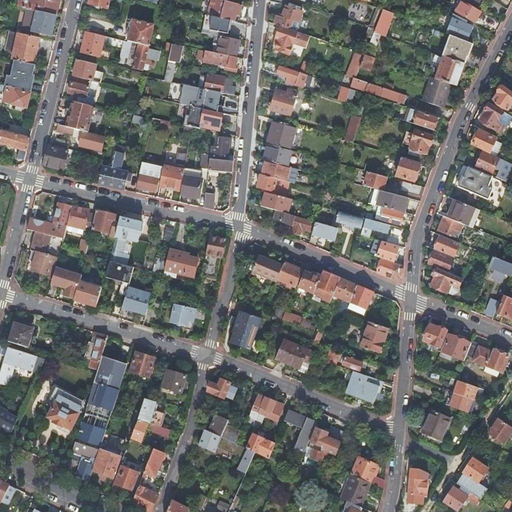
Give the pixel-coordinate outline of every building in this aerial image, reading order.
[(18,0),(16,8),(27,10),(55,17),(59,0),(18,0)] [(109,0),(89,0),(89,5),(106,9),(109,0)] [(232,21),(233,22),(235,15),(239,16),(241,6),(225,1),(219,0),(210,0),(208,8),(213,9),(211,17),(221,19),(232,21)] [(480,12),(470,6),(463,2),(456,13),(474,22),(480,12)] [(349,16),(357,15),(357,5),(349,6),(349,16)] [(277,14),(273,25),(279,27),(289,30),(293,21),(298,23),(302,13),(298,12),(286,7),(285,7),(282,16),(277,14)] [(373,30),(375,30),(375,29),(381,16),(383,11),(378,9),(377,8),(375,13),(376,14),(372,24),(371,24),(369,28),(373,30)] [(27,10),(21,35),(33,37),(34,33),(51,37),(55,17),(27,10)] [(391,20),(393,15),(383,11),(381,16),(391,20)] [(220,37),(217,54),(236,58),(239,41),(227,38),(230,25),(231,25),(232,21),(221,19),(211,17),(204,15),(201,33),(214,36),(220,37)] [(375,29),(386,33),(391,20),(381,16),(375,29)] [(452,36),(467,43),(472,27),(465,24),(467,21),(457,16),(455,20),(458,22),(452,36)] [(139,45),(148,47),(153,26),(132,21),(127,42),(139,45)] [(293,21),(289,30),(295,32),(298,23),(293,21)] [(289,30),(279,27),(275,39),(278,40),(277,45),(274,51),(289,56),(293,44),(297,33),(295,32),(289,30)] [(369,28),(368,28),(365,36),(371,39),(373,33),(375,30),(373,30),(369,28)] [(404,44),(417,48),(422,33),(409,28),(404,44)] [(373,33),(379,35),(384,37),(386,33),(375,29),(375,30),(373,33)] [(12,61),(34,66),(40,39),(33,37),(21,35),(9,32),(5,50),(14,53),(12,61)] [(86,33),(80,54),(99,59),(104,41),(122,45),(118,64),(123,65),(126,53),(128,53),(131,44),(125,43),(121,42),(117,41),(86,33)] [(309,37),(297,33),(293,44),(305,48),(309,37)] [(371,39),(368,46),(375,48),(379,35),(373,33),(371,39)] [(211,53),(217,54),(220,37),(214,36),(211,53)] [(451,36),(442,57),(464,65),(467,57),(472,45),(467,43),(451,36)] [(158,62),(160,51),(148,48),(148,47),(139,45),(138,46),(133,67),(148,71),(151,60),(158,62)] [(170,53),(168,62),(175,63),(179,64),(183,47),(176,46),(172,45),(170,53)] [(236,69),(238,58),(236,58),(217,54),(211,53),(206,52),(203,63),(224,67),(223,69),(233,71),(234,69),(236,69)] [(365,55),(359,69),(368,72),(374,59),(365,55)] [(451,85),(456,87),(464,65),(442,57),(435,79),(451,85)] [(98,83),(100,84),(102,74),(95,72),(96,66),(77,61),(74,69),(74,72),(72,77),(73,77),(90,81),(98,83)] [(300,74),(277,66),(263,61),(262,70),(276,75),(278,76),(276,81),(285,83),(302,89),(303,87),(308,88),(312,78),(307,76),(300,74)] [(168,62),(163,81),(170,83),(175,63),(168,62)] [(134,81),(140,83),(141,77),(142,74),(142,73),(136,72),(134,81)] [(220,93),(234,96),(235,87),(230,86),(231,80),(208,75),(205,90),(209,91),(220,93)] [(86,97),(90,81),(73,77),(72,84),(71,84),(68,94),(74,95),(72,103),(92,108),(94,99),(86,97)] [(422,102),(443,109),(445,101),(448,94),(451,85),(435,79),(435,80),(430,78),(422,102)] [(381,88),(355,80),(352,87),(404,105),(406,97),(391,92),(381,88)] [(98,83),(90,81),(86,97),(94,99),(98,83)] [(17,89),(31,93),(33,85),(18,82),(17,89)] [(383,83),(381,88),(391,92),(393,86),(383,83)] [(16,91),(17,89),(0,85),(0,91),(5,92),(3,104),(26,109),(30,94),(16,91)] [(205,90),(184,86),(180,105),(187,107),(203,110),(217,113),(218,107),(217,106),(220,93),(209,91),(205,90)] [(511,103),(511,93),(502,86),(496,94),(497,95),(492,102),(507,112),(511,103)] [(337,100),(346,103),(350,90),(342,87),(337,100)] [(276,92),(270,110),(289,116),(296,93),(287,90),(286,94),(276,92)] [(346,103),(351,105),(355,92),(350,90),(346,103)] [(225,97),(222,106),(233,109),(235,99),(225,97)] [(83,132),(88,133),(94,109),(92,108),(72,103),(65,127),(83,132)] [(504,113),(489,104),(485,111),(486,112),(480,122),(500,135),(504,128),(497,123),(504,113)] [(203,110),(187,107),(183,126),(185,126),(191,127),(199,129),(199,127),(210,129),(211,125),(219,127),(222,114),(217,113),(203,110)] [(414,125),(433,131),(437,118),(411,110),(408,109),(405,119),(407,120),(406,122),(411,124),(414,125)] [(126,143),(132,118),(125,116),(119,141),(126,143)] [(352,119),(345,142),(352,144),(360,121),(352,119)] [(267,145),(268,145),(291,152),(297,128),(274,121),(267,145)] [(104,138),(58,126),(57,132),(72,136),(72,138),(76,139),(75,142),(79,147),(101,153),(104,138)] [(0,143),(4,145),(8,133),(0,130),(0,143)] [(478,131),(471,145),(483,151),(489,154),(496,140),(478,131)] [(432,137),(415,132),(409,149),(425,155),(428,147),(429,147),(432,137)] [(24,161),(30,138),(8,133),(4,145),(19,150),(17,159),(24,161)] [(209,160),(233,162),(233,157),(227,156),(228,147),(230,147),(230,140),(219,139),(218,149),(211,148),(210,155),(209,160)] [(56,140),(54,147),(65,149),(67,143),(56,140)] [(288,167),(292,152),(291,152),(268,145),(264,160),(266,161),(288,167)] [(48,147),(43,166),(63,171),(65,164),(65,161),(68,161),(67,164),(74,166),(78,153),(68,150),(67,152),(48,147)] [(119,171),(125,149),(115,147),(110,167),(110,169),(108,169),(101,167),(97,185),(115,189),(119,171)] [(491,176),(499,159),(489,155),(489,154),(483,151),(475,169),(491,176)] [(184,169),(184,168),(186,156),(177,154),(174,166),(163,164),(163,168),(160,180),(159,187),(180,192),(184,169)] [(208,170),(209,160),(210,155),(203,155),(201,169),(208,170)] [(473,160),(459,155),(456,161),(470,167),(473,160)] [(414,183),(420,164),(402,158),(397,178),(414,183)] [(232,175),(233,162),(209,160),(208,170),(224,171),(224,174),(232,175)] [(290,168),(288,167),(266,161),(262,176),(286,182),(288,183),(294,184),(298,170),(290,168)] [(139,175),(136,188),(155,193),(158,179),(160,180),(163,168),(142,163),(139,175)] [(491,192),(493,193),(494,190),(495,190),(496,190),(497,189),(497,188),(498,188),(498,187),(499,186),(499,185),(499,184),(499,183),(498,182),(497,181),(496,180),(495,180),(463,166),(457,180),(460,181),(457,187),(467,192),(474,195),(474,194),(487,200),(488,198),(491,192)] [(180,192),(180,196),(198,198),(201,180),(202,177),(199,177),(200,172),(184,169),(180,192)] [(115,189),(123,191),(126,181),(128,173),(119,171),(115,189)] [(363,187),(382,192),(386,179),(368,173),(363,187)] [(265,193),(284,198),(288,183),(286,182),(262,176),(260,175),(257,188),(263,190),(263,193),(265,193)] [(422,188),(402,182),(400,191),(419,197),(422,188)] [(206,186),(204,206),(213,207),(214,193),(210,192),(211,187),(206,186)] [(380,192),(374,190),(370,204),(376,206),(380,192)] [(376,206),(403,213),(407,199),(380,192),(376,206)] [(265,193),(261,207),(277,212),(287,215),(291,200),(284,198),(265,193)] [(66,230),(67,227),(71,207),(72,205),(73,200),(60,196),(53,224),(30,219),(27,230),(37,232),(50,235),(64,239),(66,230)] [(467,227),(474,209),(455,201),(447,219),(467,227)] [(83,231),(91,232),(92,229),(95,214),(89,213),(89,212),(78,209),(79,207),(72,205),(71,207),(67,227),(83,231)] [(403,213),(374,206),(372,212),(376,213),(375,220),(400,226),(403,213)] [(115,215),(96,211),(95,214),(92,229),(110,234),(109,237),(115,238),(116,236),(120,218),(115,217),(115,215)] [(302,231),(312,234),(315,224),(296,218),(293,217),(287,215),(277,212),(274,220),(293,228),(291,233),(300,236),(302,231)] [(360,232),(364,219),(338,213),(335,225),(345,228),(344,230),(352,233),(353,230),(360,232)] [(315,223),(330,228),(332,221),(317,216),(315,223)] [(470,236),(473,229),(467,227),(447,219),(443,217),(438,231),(451,237),(454,230),(470,236)] [(120,218),(116,236),(137,241),(142,223),(120,218)] [(387,234),(389,226),(365,220),(360,236),(370,239),(372,232),(368,231),(368,230),(387,234)] [(326,241),(334,243),(338,230),(330,228),(315,223),(315,224),(312,234),(312,235),(326,239),(326,241)] [(67,227),(66,230),(68,233),(82,236),(83,231),(67,227)] [(50,235),(37,232),(30,257),(35,258),(31,271),(50,277),(56,258),(45,255),(50,235)] [(459,244),(440,236),(434,250),(453,258),(459,244)] [(79,254),(80,254),(85,255),(89,242),(89,238),(86,237),(86,241),(83,240),(79,254)] [(210,237),(201,277),(216,280),(220,258),(222,259),(226,240),(210,237)] [(378,259),(393,263),(398,247),(382,242),(376,258),(378,259)] [(110,262),(126,266),(130,248),(114,244),(110,262)] [(168,252),(164,272),(183,276),(184,273),(194,275),(197,261),(187,258),(188,257),(168,252)] [(433,268),(446,273),(449,266),(450,267),(453,260),(434,252),(428,266),(433,268)] [(259,257),(252,273),(276,284),(277,281),(283,267),(259,257)] [(511,275),(511,265),(493,258),(490,266),(495,268),(492,277),(501,282),(505,273),(511,275)] [(402,278),(403,266),(393,263),(378,259),(375,266),(379,267),(377,274),(395,281),(402,278)] [(128,289),(134,268),(126,266),(110,262),(105,276),(122,281),(121,287),(128,289)] [(284,264),(283,267),(277,281),(295,289),(303,272),(284,264)] [(458,288),(461,280),(446,273),(433,268),(430,276),(434,278),(430,286),(447,294),(450,286),(458,288)] [(164,272),(163,276),(182,281),(183,276),(164,272)] [(322,300),(330,303),(333,296),(340,280),(323,272),(321,277),(313,294),(323,298),(322,300)] [(299,288),(313,294),(321,277),(313,274),(312,275),(305,273),(299,288)] [(46,298),(57,301),(63,277),(54,274),(46,298)] [(340,280),(333,296),(344,301),(350,304),(357,287),(340,280)] [(74,303),(95,310),(102,288),(80,282),(74,303)] [(456,293),(458,288),(450,286),(447,294),(452,296),(456,293)] [(366,310),(373,294),(357,287),(350,304),(366,310)] [(151,296),(128,289),(122,309),(145,316),(151,296)] [(511,319),(511,301),(503,297),(496,314),(511,321),(511,319)] [(485,314),(493,318),(499,303),(491,300),(485,314)] [(340,308),(347,311),(348,309),(350,304),(344,301),(340,308)] [(156,318),(160,305),(151,303),(147,316),(156,318)] [(350,304),(348,309),(363,315),(366,310),(350,304)] [(192,324),(193,324),(197,311),(195,310),(175,305),(173,305),(169,324),(170,324),(185,328),(190,329),(192,324)] [(300,326),(302,320),(303,320),(285,313),(282,320),(300,326)] [(259,326),(238,319),(233,332),(234,333),(230,344),(237,346),(240,348),(240,347),(250,351),(259,326)] [(300,326),(308,329),(310,324),(302,320),(300,326)] [(8,342),(27,348),(33,330),(14,323),(8,342)] [(370,324),(361,348),(381,355),(383,352),(384,347),(385,344),(384,344),(388,331),(370,324)] [(446,332),(437,328),(437,329),(430,326),(423,342),(439,349),(446,332)] [(92,361),(90,368),(98,370),(102,357),(108,337),(95,334),(95,336),(98,337),(96,345),(93,344),(90,343),(85,359),(92,361)] [(471,345),(447,336),(441,352),(464,362),(465,360),(471,345)] [(54,339),(50,356),(60,359),(64,344),(65,344),(66,343),(54,339)] [(303,361),(308,363),(312,353),(284,342),(277,360),(298,369),(300,370),(303,361)] [(478,348),(471,345),(465,360),(472,363),(471,366),(485,371),(486,368),(491,356),(477,351),(478,348)] [(37,358),(8,349),(9,348),(7,348),(0,372),(0,384),(7,387),(14,365),(33,371),(37,358)] [(510,355),(494,348),(491,356),(486,368),(499,373),(502,374),(510,355)] [(327,363),(331,365),(331,363),(335,353),(331,352),(327,363)] [(335,353),(331,363),(336,365),(340,354),(335,353)] [(155,359),(136,354),(130,372),(149,378),(155,359)] [(102,357),(98,370),(93,383),(88,402),(112,411),(119,391),(120,388),(127,365),(102,357)] [(367,364),(352,359),(351,360),(345,358),(342,366),(360,372),(362,365),(366,367),(367,364)] [(85,359),(83,366),(90,368),(92,361),(85,359)] [(310,364),(308,363),(303,361),(300,370),(298,369),(299,371),(306,375),(310,364)] [(497,378),(499,373),(486,368),(485,371),(484,373),(497,378)] [(186,377),(167,371),(163,388),(182,393),(186,377)] [(374,402),(381,382),(368,377),(354,372),(352,371),(349,379),(351,380),(347,392),(374,402)] [(210,382),(207,393),(224,399),(225,397),(230,399),(234,398),(236,392),(234,389),(229,386),(230,384),(221,380),(218,386),(210,382)] [(473,401),(478,389),(458,382),(454,394),(455,395),(472,401),(473,401)] [(85,403),(56,388),(55,391),(50,400),(46,406),(51,409),(47,418),(53,421),(52,423),(62,428),(62,426),(70,430),(79,414),(83,405),(85,403)] [(467,414),(472,401),(455,395),(450,407),(467,414)] [(283,407),(258,396),(251,411),(249,417),(246,425),(258,431),(264,417),(277,422),(279,417),(283,407)] [(158,405),(145,400),(139,420),(143,421),(160,427),(165,415),(155,412),(158,405)] [(296,414),(289,411),(284,423),(292,426),(303,430),(295,450),(305,454),(306,452),(317,423),(296,414)] [(451,419),(432,411),(422,434),(441,442),(451,419)] [(216,416),(208,433),(221,439),(237,446),(243,433),(227,426),(228,422),(216,416)] [(499,420),(498,420),(498,421),(496,419),(491,425),(494,427),(489,434),(503,444),(508,437),(511,439),(511,428),(510,427),(499,420)] [(166,436),(169,430),(160,427),(143,421),(142,423),(138,421),(131,439),(141,443),(147,428),(153,430),(153,431),(166,436)] [(80,462),(76,477),(88,483),(92,471),(99,451),(103,440),(106,431),(82,422),(76,441),(72,454),(73,454),(82,457),(80,462)] [(320,464),(321,461),(323,455),(324,453),(329,455),(336,457),(342,443),(327,438),(329,433),(316,429),(310,444),(322,449),(320,453),(313,451),(310,460),(312,461),(316,462),(320,464)] [(208,433),(204,431),(197,446),(206,450),(211,452),(214,454),(216,449),(223,451),(226,447),(219,443),(221,439),(208,433)] [(247,450),(249,451),(255,454),(261,456),(268,460),(269,460),(275,445),(269,442),(268,444),(263,441),(264,440),(253,435),(247,450)] [(161,462),(164,454),(153,450),(144,474),(154,478),(161,462)] [(120,457),(99,451),(92,471),(113,478),(120,457)] [(249,451),(240,473),(245,475),(255,454),(249,451)] [(71,459),(67,472),(76,477),(80,462),(71,459)] [(384,490),(385,481),(375,477),(378,470),(377,466),(358,459),(351,477),(367,483),(371,484),(384,490)] [(457,484),(471,494),(481,481),(484,484),(489,478),(485,475),(488,470),(472,459),(463,474),(457,484)] [(138,474),(121,467),(114,484),(131,491),(138,474)] [(304,476),(299,474),(296,480),(305,484),(308,478),(304,476)] [(350,477),(341,500),(360,508),(364,499),(361,498),(367,483),(351,477),(350,477)] [(423,506),(424,497),(425,497),(426,496),(427,481),(426,481),(422,480),(422,477),(415,477),(415,479),(411,479),(410,480),(408,495),(409,496),(412,496),(411,505),(423,506)] [(17,490),(2,482),(0,481),(0,502),(8,506),(17,490)] [(361,498),(364,499),(371,484),(367,483),(361,498)] [(477,506),(481,501),(471,494),(457,484),(456,484),(444,503),(457,511),(458,511),(466,500),(477,506)] [(131,504),(146,511),(149,511),(158,496),(157,496),(138,486),(131,504)] [(193,509),(200,511),(206,498),(199,495),(193,509)] [(171,502),(167,511),(187,511),(188,510),(171,502)] [(221,511),(229,511),(231,508),(220,503),(216,510),(221,511)]
